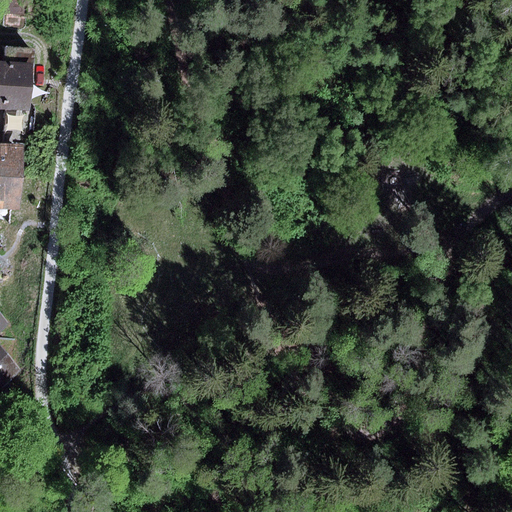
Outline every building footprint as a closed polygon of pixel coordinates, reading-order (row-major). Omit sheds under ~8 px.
[(39,0),(3,0),(4,16),(39,16),(39,0)] [(35,63),(0,61),(0,106),(6,107),(32,109),(35,63)] [(32,109),(6,107),(4,146),(25,147),(30,148),(32,109)] [(0,208),(21,210),(25,147),(4,146),(0,145),(0,208)] [(0,388),(22,370),(0,344),(0,333),(10,325),(0,314),(0,388)]
